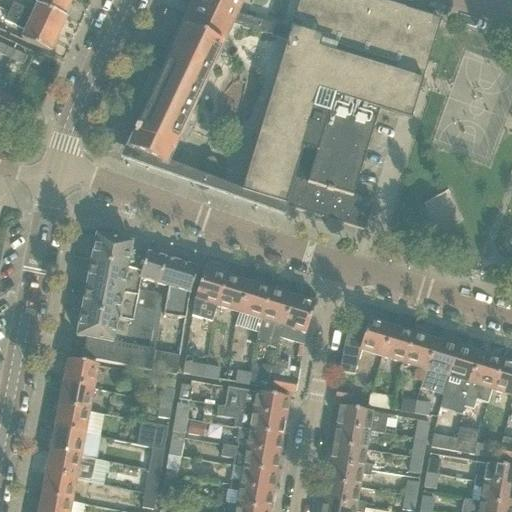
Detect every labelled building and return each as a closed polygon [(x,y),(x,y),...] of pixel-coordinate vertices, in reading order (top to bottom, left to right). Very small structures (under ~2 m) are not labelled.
[(36,0),(34,4),(37,5),(62,17),(62,16),(69,0),(36,0)] [(434,20),(435,19),(400,8),(401,7),(376,0),(298,0),(290,30),(236,14),(243,0),(192,0),(161,68),(164,70),(135,132),(134,132),(132,136),(133,137),(127,149),(165,167),(173,151),(172,151),(231,25),(240,28),(286,42),(240,193),(363,231),(372,201),(352,195),(353,192),(352,192),(357,176),(358,177),(358,175),(357,175),(362,160),(363,161),(363,160),(362,159),(367,144),(368,145),(368,143),(367,143),(371,129),(372,129),(373,127),(372,127),(376,112),(377,113),(378,111),(409,121),(428,61),(440,21),(434,20)] [(12,4),(8,12),(57,35),(65,18),(62,16),(62,17),(37,5),(33,14),(12,4)] [(57,35),(8,12),(4,21),(25,31),(21,40),(48,53),(57,35)] [(0,54),(10,59),(13,51),(0,44),(0,54)] [(13,51),(10,59),(23,65),(26,58),(13,51)] [(32,61),(39,64),(42,57),(35,54),(32,61)] [(0,81),(0,125),(12,101),(0,95),(0,89),(3,83),(0,81)] [(448,189),(424,202),(440,231),(464,218),(448,189)] [(94,237),(90,260),(140,270),(145,254),(129,249),(130,244),(114,241),(116,233),(98,230),(96,238),(94,237)] [(196,269),(145,254),(140,270),(137,279),(139,280),(167,288),(162,316),(183,319),(188,296),(196,269)] [(90,260),(85,286),(136,296),(139,280),(137,279),(140,270),(90,260)] [(193,300),(191,316),(211,322),(216,307),(224,278),(202,271),(196,290),(193,300)] [(216,307),(237,313),(246,285),(224,278),(216,307)] [(237,313),(259,320),(268,292),(246,285),(237,313)] [(85,286),(80,311),(152,325),(156,300),(136,296),(85,286)] [(268,292),(259,320),(257,329),(254,342),(277,349),(278,338),(290,299),(268,292)] [(313,306),(290,299),(278,338),(303,346),(305,335),(313,306)] [(152,325),(80,311),(75,337),(85,339),(81,359),(150,372),(150,370),(154,352),(154,351),(148,350),(152,325)] [(360,351),(380,358),(389,329),(367,322),(364,331),(355,329),(347,333),(344,343),(339,373),(353,376),(360,351)] [(380,358),(402,364),(411,335),(389,329),(380,358)] [(402,364),(425,371),(433,342),(411,335),(402,364)] [(441,395),(447,378),(455,349),(433,342),(425,371),(419,389),(441,395)] [(442,396),(439,409),(461,415),(462,408),(464,398),(465,396),(469,384),(477,356),(455,349),(447,378),(441,395),(442,396)] [(154,352),(150,370),(175,375),(179,357),(154,352)] [(464,398),(462,408),(463,408),(465,408),(473,411),(475,401),(476,401),(486,405),(488,399),(491,391),(499,362),(477,356),(469,384),(465,396),(464,398)] [(67,362),(63,384),(92,390),(96,367),(67,362)] [(491,391),(511,397),(511,366),(499,362),(491,391)] [(190,364),(188,375),(202,378),(204,366),(190,364)] [(204,366),(202,378),(217,380),(219,369),(204,366)] [(271,390),(294,394),(299,370),(275,366),(271,390)] [(236,372),(234,383),(247,385),(249,374),(236,372)] [(249,374),(247,385),(264,388),(266,377),(249,374)] [(63,384),(58,407),(87,412),(92,390),(63,384)] [(180,385),(178,400),(179,400),(180,400),(188,402),(191,387),(183,386),(181,385),(180,385)] [(162,388),(159,403),(169,405),(172,390),(162,388)] [(228,388),(224,408),(284,418),(288,399),(228,388)] [(336,389),(334,401),(350,404),(352,392),(336,389)] [(370,395),(368,406),(386,410),(388,398),(370,395)] [(400,400),(398,412),(412,414),(414,403),(400,400)] [(169,405),(159,403),(156,418),(166,419),(169,405)] [(414,403),(412,414),(426,417),(428,405),(414,403)] [(177,405),(174,419),(175,419),(186,421),(189,408),(177,405)] [(58,407),(54,429),(83,435),(87,412),(58,407)] [(233,429),(249,431),(281,437),(284,418),(224,408),(217,407),(215,416),(234,419),(233,429)] [(339,408),(335,427),(374,433),(376,434),(378,434),(383,435),(384,430),(387,416),(339,408)] [(172,432),(172,433),(184,435),(186,421),(175,419),(174,419),(172,432)] [(151,447),(150,448),(161,450),(165,428),(139,423),(136,444),(151,447)] [(189,423),(187,435),(187,436),(200,438),(202,426),(191,424),(190,423),(189,423)] [(416,426),(413,441),(424,443),(427,427),(416,426)] [(335,427),(332,446),(364,451),(366,441),(375,442),(376,439),(376,434),(374,433),(335,427)] [(54,429),(49,452),(79,458),(83,435),(54,429)] [(238,429),(235,443),(238,443),(237,449),(278,456),(281,437),(249,431),(238,429)] [(432,436),(430,448),(453,453),(456,440),(432,436)] [(497,460),(511,463),(511,440),(501,439),(497,460)] [(413,441),(410,459),(421,461),(424,443),(413,441)] [(170,442),(168,456),(169,457),(180,459),(182,444),(173,442),(171,442),(170,442)] [(461,442),(459,453),(473,456),(473,453),(474,449),(475,445),(461,442)] [(473,453),(473,456),(486,458),(487,455),(487,452),(488,447),(475,445),(474,449),(473,453)] [(235,460),(233,467),(274,475),(278,456),(237,449),(222,446),(220,457),(235,460)] [(332,446),(329,465),(370,472),(371,467),(362,465),(364,451),(332,446)] [(161,450),(150,448),(146,471),(157,473),(161,450)] [(49,452),(45,475),(74,480),(90,483),(103,486),(107,463),(94,461),(79,458),(49,452)] [(165,470),(165,471),(177,473),(177,472),(177,471),(180,459),(169,457),(168,456),(166,468),(165,470)] [(421,461),(410,459),(408,473),(419,475),(421,461)] [(428,460),(425,474),(436,476),(439,461),(428,460)] [(329,465),(326,483),(358,489),(360,475),(369,477),(370,472),(329,465)] [(474,477),(474,482),(511,488),(511,469),(486,465),(483,479),(474,477)] [(233,467),(230,486),(271,493),(274,475),(233,467)] [(425,474),(423,488),(434,490),(436,476),(425,474)] [(45,475),(41,497),(70,503),(74,480),(45,475)] [(145,479),(142,493),(152,495),(155,481),(145,479)] [(165,481),(163,494),(176,496),(178,483),(165,481)] [(406,482),(404,496),(415,498),(417,484),(406,482)] [(481,489),(479,503),(511,508),(511,504),(511,488),(474,482),(473,488),(481,489)] [(326,483),(322,502),(364,509),(364,504),(356,503),(358,489),(326,483)] [(227,504),(227,505),(267,511),(271,493),(230,486),(229,491),(238,493),(236,506),(227,504)] [(152,495),(142,493),(139,508),(150,510),(152,495)] [(173,511),(176,496),(163,494),(160,510),(173,511)] [(404,496),(401,511),(409,511),(412,511),(415,498),(404,496)] [(41,497),(37,511),(68,511),(70,503),(41,497)] [(422,497),(419,511),(421,511),(430,511),(432,499),(422,497)] [(460,511),(510,511),(511,508),(479,503),(463,500),(460,511)] [(322,502),(320,511),(364,511),(365,509),(322,502)]
